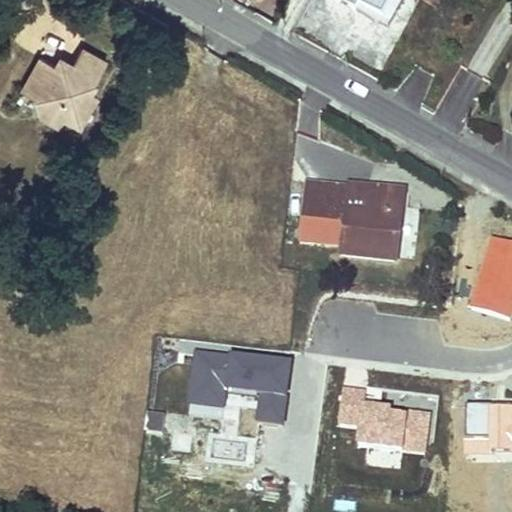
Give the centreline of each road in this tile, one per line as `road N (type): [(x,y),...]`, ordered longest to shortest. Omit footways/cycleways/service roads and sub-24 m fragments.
road 1 (tertiary): [(189,0),(511,183)]
road 2 (residential): [(511,353),(451,366),(356,352)]
